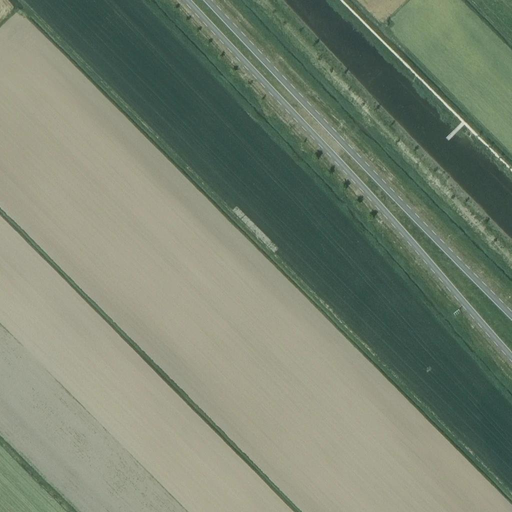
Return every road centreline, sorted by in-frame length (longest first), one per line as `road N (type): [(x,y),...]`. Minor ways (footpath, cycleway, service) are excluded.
road 1 (tertiary): [(186,0),(511,358)]
road 2 (tertiary): [(511,315),(209,0)]
